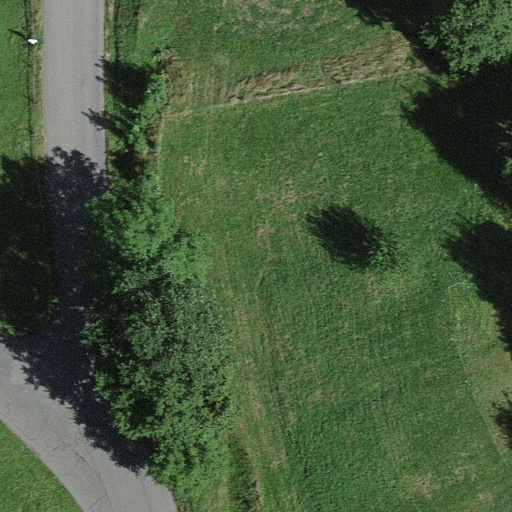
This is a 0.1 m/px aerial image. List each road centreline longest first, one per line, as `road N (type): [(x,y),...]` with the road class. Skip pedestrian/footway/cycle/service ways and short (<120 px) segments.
road 1 (unclassified): [(111,451),(79,166),(73,0)]
road 2 (tertiary): [(111,451),(0,365)]
